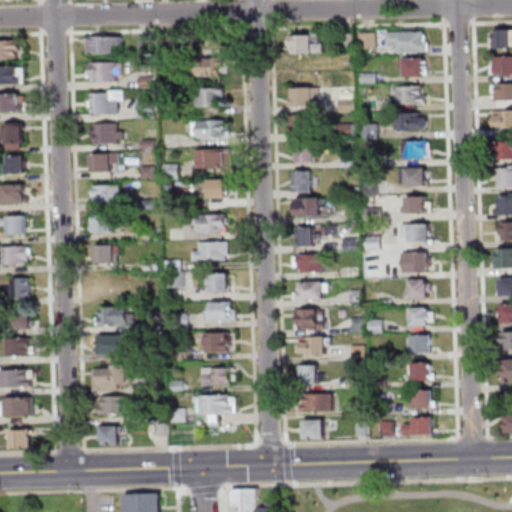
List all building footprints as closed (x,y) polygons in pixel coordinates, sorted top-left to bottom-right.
[(511,47),(496,47),(496,40),(493,40),(493,33),(498,33),(498,29),(511,29),(511,47)] [(294,53),(294,31),(320,30),(321,41),(325,41),(326,52),(294,53)] [(427,40),(430,40),(431,50),(397,51),(397,43),(389,43),(389,30),(427,30),(427,40)] [(341,33),(357,32),(358,49),(341,49),(341,33)] [(361,32),(378,32),(379,48),(361,48),(361,32)] [(94,54),(93,37),(123,36),(123,46),(117,46),(117,53),(94,54)] [(141,52),(141,37),(151,37),(152,52),(141,52)] [(163,55),(163,39),(180,39),(180,54),(163,55)] [(0,57),(20,57),(20,40),(0,40),(0,57)] [(428,74),(408,74),(408,68),(403,68),(402,57),(408,57),(408,55),(428,55),(428,74)] [(196,76),(195,57),(222,56),(222,75),(196,76)] [(511,74),(493,74),(493,65),(497,65),(497,57),(511,57),(511,74)] [(119,82),(96,82),(95,78),(93,78),(93,64),(125,64),(126,76),(119,76),(119,82)] [(0,65),(0,82),(24,82),(24,65),(0,65)] [(363,72),(379,72),(379,83),(364,84),(363,72)] [(142,88),(142,78),(155,77),(155,88),(142,88)] [(511,99),(497,100),(497,86),(500,86),(500,84),(511,83),(511,99)] [(317,103),(295,103),(295,93),(296,93),(296,85),(317,84),(317,103)] [(400,103),(400,97),(395,97),(395,86),(400,86),(400,84),(426,84),(426,93),(429,93),(429,103),(400,103)] [(225,105),(200,105),(199,88),(225,88),(225,105)] [(23,92),(0,92),(0,110),(23,110),(23,92)] [(96,116),(95,93),(125,93),(125,102),(119,102),(120,115),(96,116)] [(344,113),(344,98),(359,98),(359,112),(344,113)] [(157,118),(140,118),(139,101),(157,100),(157,118)] [(399,129),(398,110),(415,110),(415,115),(432,115),(432,125),(415,125),(415,128),(399,129)] [(511,127),(499,128),(498,112),(511,111),(511,127)] [(315,112),(316,132),(296,132),(296,130),(292,130),(292,123),(296,122),(296,112),(315,112)] [(202,139),(202,136),(195,136),(194,122),(228,121),(228,138),(202,139)] [(25,122),(4,122),(4,148),(25,148),(25,122)] [(342,138),(342,123),(355,123),(356,138),(342,138)] [(365,123),(381,123),(382,138),(365,138),(365,123)] [(99,144),(99,124),(120,124),(120,131),(126,131),(126,140),(121,140),(121,144),(99,144)] [(405,158),(405,140),(432,139),(432,148),(435,148),(435,158),(405,158)] [(319,152),(319,159),(297,159),(297,147),(301,147),(301,141),(319,140),(319,143),(326,143),(326,152),(319,152)] [(144,150),(144,141),(157,141),(158,150),(144,150)] [(511,158),(501,158),(501,142),(511,142),(511,158)] [(201,168),(201,149),(229,149),(229,150),(235,150),(235,168),(201,168)] [(6,154),(6,173),(27,173),(27,154),(6,154)] [(96,172),(95,154),(122,154),(122,163),(114,164),(114,172),(96,172)] [(358,166),(343,166),(343,158),(358,158),(358,166)] [(167,165),(182,165),(182,179),(167,179),(167,165)] [(411,184),(411,182),(404,182),(403,168),(411,168),(411,165),(430,165),(430,184),(411,184)] [(145,179),(145,167),(158,167),(158,179),(145,179)] [(511,187),(502,187),(502,168),(511,167),(511,187)] [(314,192),(298,193),(298,168),(313,168),(314,192)] [(230,178),(230,197),(206,197),(206,188),(213,188),(212,178),(230,178)] [(367,181),(381,180),(381,194),(367,194),(367,181)] [(0,202),(26,202),(26,182),(0,182),(0,202)] [(123,202),(98,203),(98,185),(122,185),(123,202)] [(405,211),(405,205),(411,205),(411,194),(431,193),(431,200),(435,200),(436,211),(405,211)] [(503,195),(511,195),(511,214),(504,214),(503,195)] [(324,197),(330,197),(330,206),(324,206),(324,213),(310,213),(310,211),(299,211),(299,196),(324,196),(324,197)] [(159,210),(146,210),(145,201),(159,201),(159,210)] [(368,206),(385,206),(385,220),(368,220),(368,206)] [(94,233),(94,218),(98,217),(97,212),(115,212),(115,232),(94,233)] [(1,214),(1,223),(9,223),(9,233),(28,233),(28,214),(1,214)] [(229,232),(201,233),(201,226),(195,226),(195,228),(187,228),(187,217),(229,216),(229,232)] [(414,222),(414,221),(433,221),(434,239),(414,239),(414,236),(405,236),(405,223),(414,222)] [(511,240),(503,240),(503,224),(511,223),(511,240)] [(330,234),(330,225),(340,224),(341,234),(330,234)] [(318,244),(299,244),(299,225),(323,225),(323,238),(318,238),(318,244)] [(369,236),(384,236),(384,249),(369,250),(369,236)] [(346,237),(361,237),(361,249),(347,249),(346,237)] [(229,260),(196,260),(196,251),(203,251),(203,243),(232,243),(232,254),(229,254),(229,260)] [(117,244),(118,262),(100,262),(100,244),(117,244)] [(31,263),(31,245),(1,245),(1,263),(31,263)] [(502,250),(511,249),(511,267),(497,267),(497,260),(502,260),(502,250)] [(406,270),(406,251),(409,251),(409,250),(432,250),(432,270),(406,270)] [(326,253),(327,270),(304,270),(304,266),(296,266),(296,254),(326,253)] [(148,270),(147,260),(160,260),(161,270),(148,270)] [(168,270),(168,261),(183,260),(183,270),(168,270)] [(171,288),(171,273),(187,272),(187,288),(171,288)] [(208,285),(208,274),(232,274),(232,292),(216,292),(215,284),(208,285)] [(98,296),(118,296),(118,275),(98,275),(98,296)] [(511,276),(500,277),(500,296),(511,296),(511,276)] [(31,297),(31,277),(12,277),(12,297),(31,297)] [(327,282),(331,282),(331,291),(327,291),(327,298),(297,298),(297,291),(301,291),(301,289),(302,289),(302,284),(304,284),(304,280),(327,279),(327,282)] [(409,297),(408,291),(414,291),(414,279),(431,279),(432,297),(409,297)] [(352,290),(366,290),(366,305),(352,305),(352,290)] [(211,320),(211,310),(216,309),(216,301),(234,301),(235,320),(211,320)] [(511,302),(502,303),(502,322),(511,321),(511,302)] [(415,306),(433,305),(434,323),(428,323),(428,332),(417,332),(416,323),(415,323),(415,306)] [(298,330),(297,308),(323,307),(323,322),(330,322),(330,329),(298,330)] [(129,324),(102,325),(101,317),(104,317),(104,308),(129,308),(129,314),(137,314),(137,323),(129,323),(129,324)] [(31,328),(31,310),(7,310),(7,328),(31,328)] [(190,329),(177,329),(177,315),(190,315),(190,329)] [(354,317),(368,317),(368,332),(354,332),(354,317)] [(371,320),(386,320),(387,333),(371,333),(371,320)] [(164,331),(149,331),(149,322),(163,322),(164,331)] [(209,353),(209,333),(232,332),(232,352),(209,353)] [(435,350),(416,351),(415,333),(434,333),(435,350)] [(316,340),(316,334),(329,334),(329,336),(335,336),(335,345),(329,345),(329,351),(302,352),(302,340),(316,340)] [(103,355),(103,335),(129,335),(130,354),(103,355)] [(7,336),(7,354),(32,354),(32,336),(7,336)] [(354,345),(369,345),(369,359),(354,360),(354,345)] [(150,346),(164,346),(164,359),(151,359),(150,346)] [(173,361),(173,351),(184,350),(185,361),(173,361)] [(374,350),(389,350),(389,360),(374,360),(374,350)] [(417,364),(417,360),(434,360),(434,372),(438,372),(438,378),(417,378),(417,375),(411,375),(411,365),(417,364)] [(304,363),(322,363),(322,373),(329,373),(329,382),(305,382),(304,363)] [(96,389),(96,369),(116,369),(116,365),(129,365),(130,383),(121,384),(121,389),(96,389)] [(1,368),(1,386),(33,386),(33,368),(1,368)] [(235,384),(206,384),(205,369),(234,369),(235,384)] [(352,373),(367,373),(367,388),(353,388),(352,373)] [(373,375),(389,374),(389,387),(374,388),(373,375)] [(186,381),(187,392),(174,392),(174,381),(186,381)] [(418,407),(418,388),(436,388),(436,406),(418,407)] [(336,410),(302,411),(302,400),(308,400),(308,396),(313,396),(313,392),(336,392),(336,410)] [(205,414),(204,396),(233,395),(233,397),(239,397),(239,414),(223,414),(223,421),(216,421),(216,414),(205,414)] [(1,396),(1,414),(35,414),(35,396),(1,396)] [(134,414),(107,414),(107,398),(133,398),(133,400),(141,400),(141,410),(134,410),(134,414)] [(375,404),(390,403),(390,416),(376,416),(375,404)] [(355,405),(369,405),(369,416),(355,416),(355,405)] [(176,422),(176,409),(190,408),(190,421),(176,422)] [(419,433),(419,435),(406,435),(406,423),(418,423),(417,415),(438,415),(438,433),(419,433)] [(308,418),(338,418),(338,430),(329,430),(329,437),(308,437),(308,434),(301,434),(301,427),(308,427),(308,418)] [(383,421),(398,421),(398,435),(384,435),(383,421)] [(359,422),(370,422),(370,436),(359,436),(359,422)] [(161,437),(161,425),(168,424),(169,436),(161,437)] [(105,425),(122,425),(123,444),(106,444),(105,425)] [(34,428),(12,428),(12,446),(34,446),(34,428)] [(262,511),(235,511),(235,490),(236,488),(240,487),(262,486),(262,506),(262,511)] [(129,511),(129,495),(163,494),(163,511),(129,511)] [(262,511),(262,506),(270,506),(270,502),(279,502),(279,511),(262,511)]
